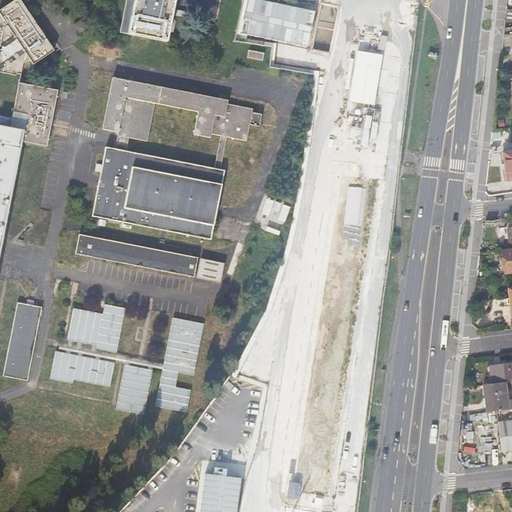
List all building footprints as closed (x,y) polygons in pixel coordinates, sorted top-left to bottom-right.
[(0,16),(3,20),(2,21),(17,42),(8,49),(0,47),(0,72),(14,75),(16,65),(27,57),(32,64),(50,52),(14,0),(13,0),(0,9),(0,16)] [(14,0),(50,52),(52,50),(18,0),(14,0)] [(123,0),(117,33),(125,34),(131,0),(123,0)] [(131,0),(125,34),(163,42),(167,19),(170,3),(171,0),(131,0)] [(308,50),(316,10),(265,0),(243,0),(237,37),(308,50)] [(77,33),(96,20),(90,11),(70,24),(77,33)] [(0,33),(0,47),(8,49),(17,42),(2,21),(0,33)] [(375,105),(384,54),(357,49),(349,100),(375,105)] [(243,58),(259,61),(260,54),(245,51),(243,58)] [(102,126),(111,78),(107,77),(97,128),(102,129),(102,126)] [(102,126),(102,129),(113,131),(112,134),(123,136),(142,140),(149,103),(192,112),(188,135),(205,138),(205,133),(215,135),(208,168),(120,151),(109,149),(101,147),(97,167),(215,190),(219,170),(215,169),(221,136),(241,140),(247,108),(222,103),(223,99),(220,99),(219,103),(201,99),(201,95),(111,78),(102,126)] [(0,232),(17,143),(42,147),(42,145),(39,131),(34,130),(36,119),(44,119),(48,115),(53,91),(12,83),(6,118),(0,116),(0,232)] [(42,145),(48,115),(44,119),(36,119),(34,130),(39,131),(42,145)] [(120,151),(123,136),(112,134),(109,149),(120,151)] [(511,180),(511,151),(501,153),(505,181),(511,180)] [(215,190),(97,167),(87,216),(104,219),(104,222),(115,224),(116,222),(205,239),(215,190)] [(355,215),(356,203),(363,204),(363,197),(349,196),(348,214),(355,215)] [(76,254),(80,235),(73,233),(69,253),(76,254)] [(192,257),(80,235),(76,254),(188,276),(192,257)] [(505,273),(511,271),(511,249),(503,251),(505,273)] [(192,276),(216,281),(219,263),(196,258),(192,276)] [(1,376),(26,381),(40,307),(15,303),(1,376)] [(103,314),(73,308),(68,339),(97,345),(96,349),(116,353),(125,309),(105,305),(103,314)] [(204,324),(173,318),(155,406),(186,413),(191,390),(175,387),(178,372),(194,376),(204,324)] [(114,363),(57,352),(52,380),(72,383),(73,380),(110,387),(114,363)] [(511,380),(511,363),(490,366),(492,383),(511,380)] [(144,415),(153,370),(125,365),(116,409),(144,415)] [(499,410),(511,409),(511,408),(511,380),(492,383),(484,384),(488,412),(499,410)] [(511,414),(511,409),(499,410),(500,418),(511,416),(511,414)] [(511,449),(511,419),(497,421),(500,451),(511,449)] [(236,511),(239,476),(227,475),(227,467),(215,466),(214,473),(202,472),(198,511),(236,511)]
